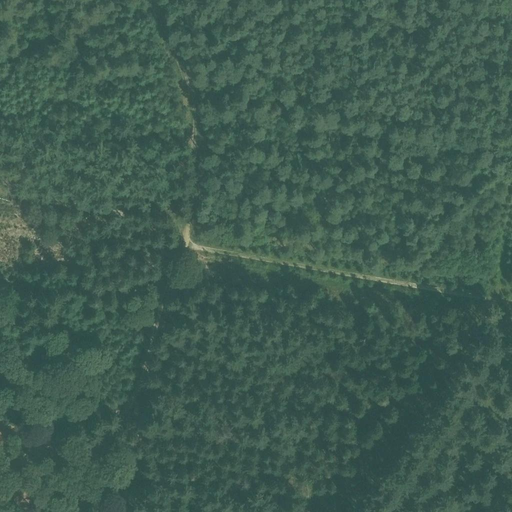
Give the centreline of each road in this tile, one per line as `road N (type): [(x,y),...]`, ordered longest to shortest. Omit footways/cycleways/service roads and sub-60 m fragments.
road 1 (track): [(183,241),(491,296)]
road 2 (track): [(183,241),(135,394),(100,455),(97,511)]
road 3 (track): [(152,0),(189,117),(183,241)]
